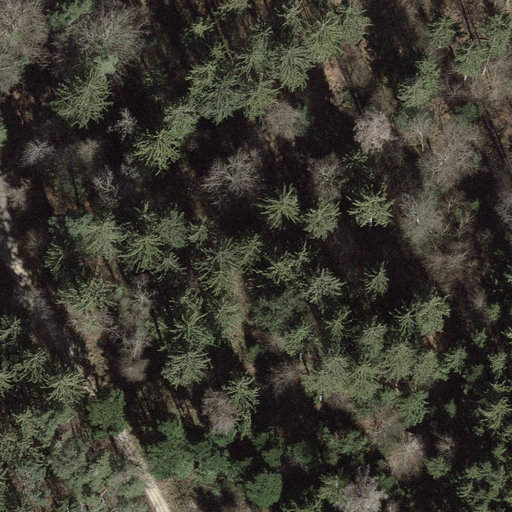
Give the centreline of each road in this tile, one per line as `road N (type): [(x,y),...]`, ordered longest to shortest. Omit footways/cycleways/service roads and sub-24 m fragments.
road 1 (track): [(157,511),(0,246)]
road 2 (track): [(0,195),(84,81),(121,0)]
